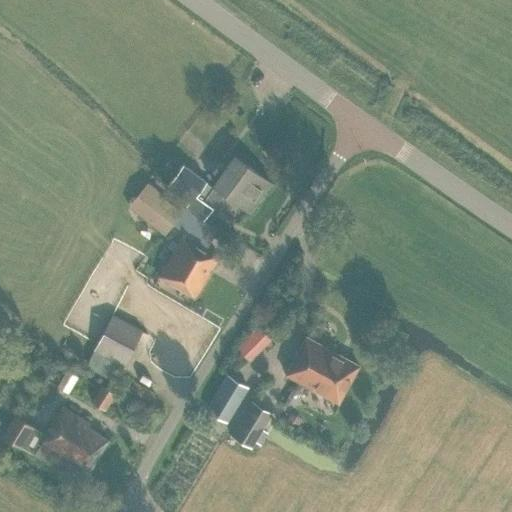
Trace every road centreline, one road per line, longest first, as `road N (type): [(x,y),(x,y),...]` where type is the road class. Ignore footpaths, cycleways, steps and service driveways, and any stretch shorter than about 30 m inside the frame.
road 1 (unclassified): [(123,511),(353,117)]
road 2 (tertiary): [(353,117),(193,0)]
road 3 (tertiary): [(511,224),(353,117)]
